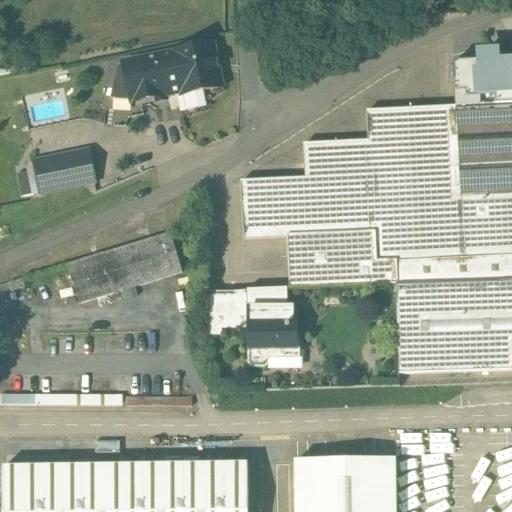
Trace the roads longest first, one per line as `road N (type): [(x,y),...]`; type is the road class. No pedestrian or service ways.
road 1 (residential): [(511,9),(391,50),(253,140)]
road 2 (residential): [(253,140),(190,179),(0,262)]
road 3 (residential): [(253,140),(248,0)]
